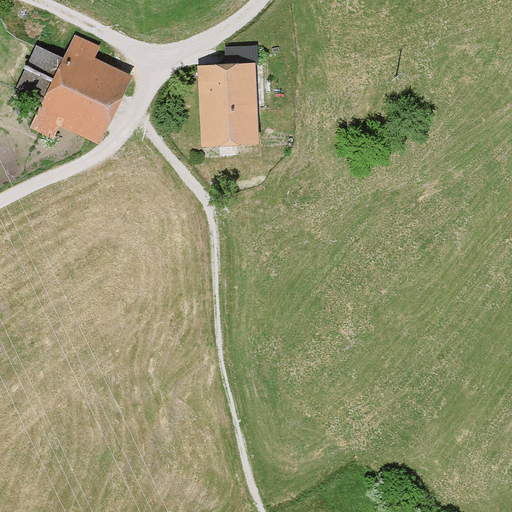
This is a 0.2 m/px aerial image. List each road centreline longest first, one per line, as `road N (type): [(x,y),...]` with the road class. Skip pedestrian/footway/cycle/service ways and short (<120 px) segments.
road 1 (track): [(135,121),(184,175),(216,229),(223,354),(264,511)]
road 2 (residential): [(262,0),(213,41),(144,77),(135,121),(99,158),(0,200)]
road 3 (track): [(144,77),(114,38),(27,0)]
